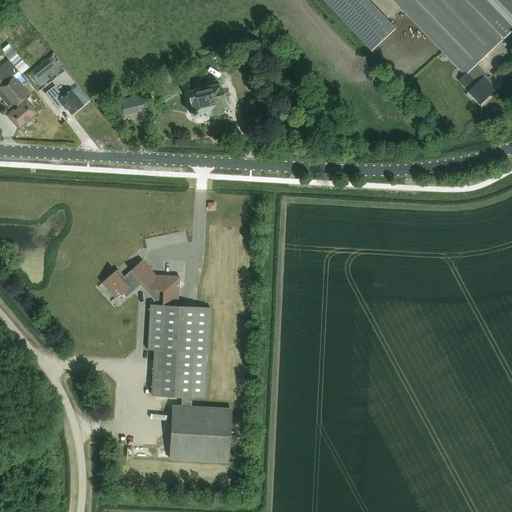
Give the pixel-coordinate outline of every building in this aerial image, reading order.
[(397,28),(369,0),(324,0),(373,51),(397,28)] [(458,81),(480,104),(496,89),(486,78),(488,77),(475,65),(501,40),(462,0),(393,0),(465,74),(458,81)] [(511,0),(467,0),(505,39),(511,32),(511,0)] [(9,44),(1,50),(9,59),(19,71),(20,72),(22,74),(29,67),(9,44)] [(41,64),(29,74),(35,81),(47,71),(57,63),(51,56),(41,64)] [(5,109),(8,113),(5,115),(17,129),(38,112),(25,98),(29,95),(14,77),(20,72),(19,71),(9,59),(0,66),(0,97),(8,107),(5,109)] [(220,88),(219,84),(216,74),(192,79),(194,89),(188,91),(193,111),(191,113),(195,117),(198,114),(211,111),(212,115),(224,112),(223,110),(228,109),(226,98),(224,99),(221,88),(220,88)] [(58,109),(64,105),(72,115),(84,105),(71,90),(63,96),(55,86),(45,94),(58,109)] [(209,201),(208,209),(216,210),(217,202),(209,201)] [(152,396),(160,396),(183,398),(182,406),(173,406),(170,459),(228,463),(232,409),(191,407),(192,398),(206,399),(211,309),(178,307),(180,277),(156,276),(143,261),(125,276),(119,269),(115,273),(115,272),(103,283),(116,298),(123,292),(127,297),(140,285),(155,300),(154,305),(151,305),(148,350),(155,350),(152,396)]
